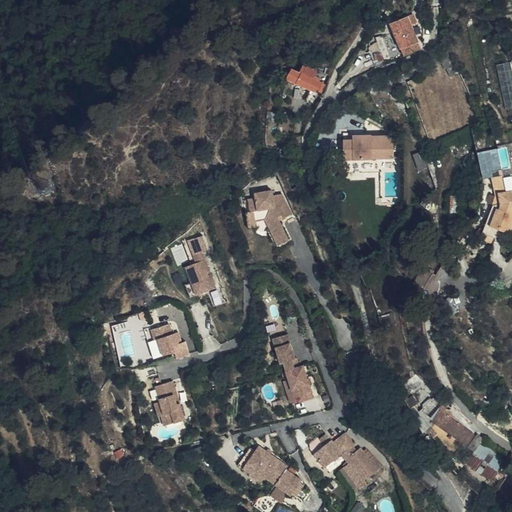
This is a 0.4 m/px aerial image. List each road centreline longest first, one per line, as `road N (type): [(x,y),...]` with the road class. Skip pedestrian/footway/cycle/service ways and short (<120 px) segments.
road 1 (residential): [(456,511),(417,463),(340,410),(300,302),(266,272),(248,288),(238,345),(169,366)]
road 2 (motorway): [(511,481),(353,511)]
